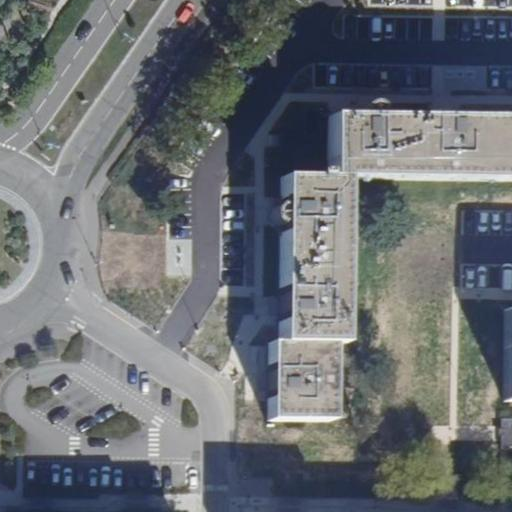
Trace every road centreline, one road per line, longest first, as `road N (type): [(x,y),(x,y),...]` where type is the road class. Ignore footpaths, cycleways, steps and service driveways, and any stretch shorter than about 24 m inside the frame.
road 1 (residential): [(217,511),(216,408),(204,389),(47,284)]
road 2 (tertiary): [(48,211),(185,0)]
road 3 (tertiary): [(115,0),(50,93),(0,145)]
